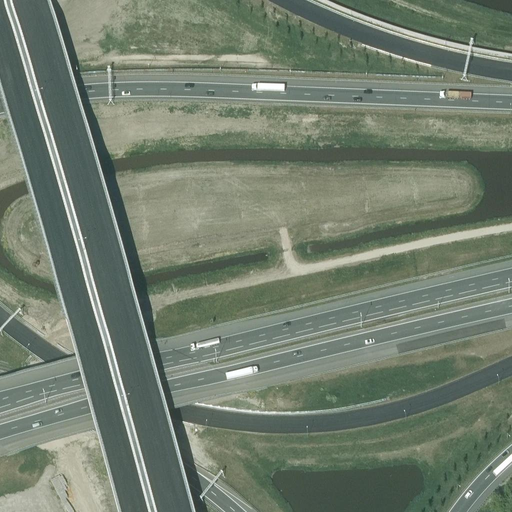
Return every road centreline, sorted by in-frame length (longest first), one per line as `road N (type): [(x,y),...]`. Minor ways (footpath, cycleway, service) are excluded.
road 1 (motorway): [(0,315),(110,384),(242,420),(371,414),(511,363)]
road 2 (motorway): [(171,511),(27,0)]
road 3 (motorway): [(511,278),(0,407)]
road 4 (motorway): [(0,434),(511,307)]
road 5 (motorway): [(511,103),(140,89),(0,106)]
road 6 (motorway): [(0,41),(132,511)]
road 7 (motorway): [(233,511),(95,415),(0,382)]
road 8 (motorway): [(511,74),(412,53),(280,0)]
road 9 (track): [(391,0),(511,38)]
